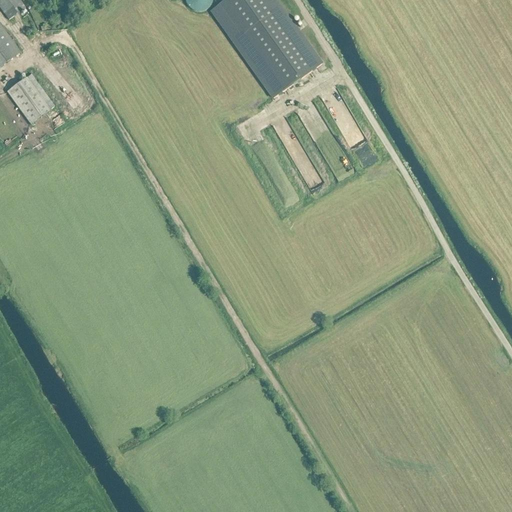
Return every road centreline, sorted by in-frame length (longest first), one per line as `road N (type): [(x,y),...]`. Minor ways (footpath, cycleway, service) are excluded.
road 1 (track): [(65,41),(352,511)]
road 2 (track): [(294,0),(511,355)]
